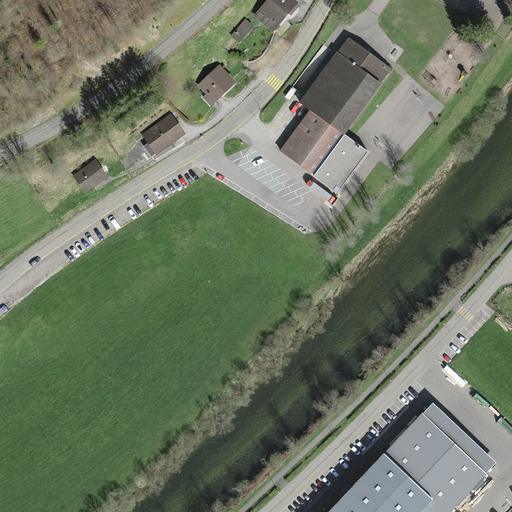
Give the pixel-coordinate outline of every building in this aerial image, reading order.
[(302,0),(269,0),(256,16),(276,33),(303,0),(302,0)] [(254,29),(245,22),(235,35),(244,42),(254,29)] [(361,44),(348,34),(299,102),(307,109),(343,134),(393,67),(361,44)] [(219,68),(198,93),(214,107),(235,82),(219,68)] [(343,134),(307,109),(277,151),(312,177),(313,175),(343,134)] [(173,116),(143,137),(157,156),(186,136),(173,116)] [(367,151),(343,134),(313,175),(338,192),(367,151)] [(97,160),(73,176),(84,193),(109,178),(97,160)] [(450,511),(493,468),(429,406),(327,511),(450,511)]
